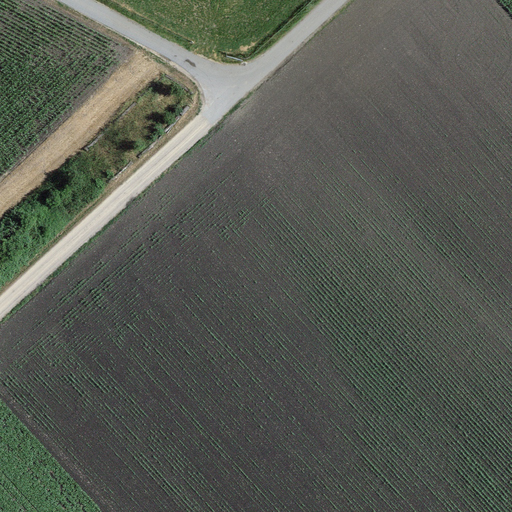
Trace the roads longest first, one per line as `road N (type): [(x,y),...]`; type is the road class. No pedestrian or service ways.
road 1 (track): [(245,81),(0,306)]
road 2 (track): [(89,0),(245,81)]
road 3 (track): [(334,0),(245,81)]
